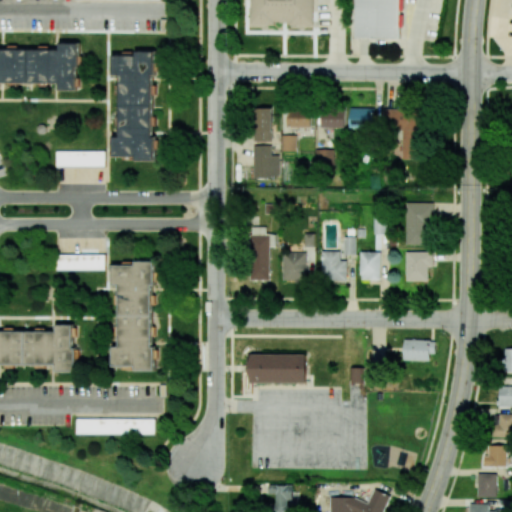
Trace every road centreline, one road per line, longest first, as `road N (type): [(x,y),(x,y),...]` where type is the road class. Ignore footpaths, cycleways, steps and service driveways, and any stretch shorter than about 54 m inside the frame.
road 1 (secondary): [(424,511),(455,422),(465,362),(474,0)]
road 2 (residential): [(194,464),(215,411),(216,0)]
road 3 (residential): [(217,71),(470,73)]
road 4 (residential): [(216,318),(468,319)]
